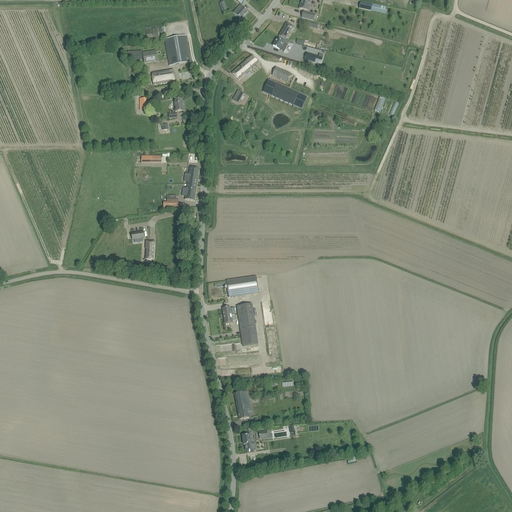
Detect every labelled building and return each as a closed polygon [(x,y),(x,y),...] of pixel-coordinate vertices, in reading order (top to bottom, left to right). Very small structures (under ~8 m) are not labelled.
[(301,0),(299,9),(308,11),(311,0),(301,0)] [(359,8),(386,14),(387,8),(360,2),(359,8)] [(236,15),(238,17),(241,20),(248,12),(240,5),(234,13),(236,15)] [(302,18),(314,21),(315,15),(303,12),(302,18)] [(287,23),(279,36),(286,40),(294,27),(291,25),(287,23)] [(319,45),(323,34),(318,32),(314,43),(319,45)] [(165,40),(169,66),(191,62),(186,36),(165,40)] [(277,39),(273,46),(284,52),(285,49),(286,49),(290,43),(286,40),(279,36),(279,38),(278,39),(277,39)] [(287,52),(298,57),(302,50),(291,44),(287,52)] [(127,52),(128,61),(142,61),(142,51),(127,52)] [(307,54),(305,60),(317,63),(319,58),(318,57),(307,54)] [(246,74),(244,72),(249,68),(250,70),(249,71),(259,63),(252,55),(232,73),(238,81),(246,74)] [(152,73),(153,85),(175,82),(173,70),(168,71),(152,73)] [(280,70),(277,78),(286,82),(290,74),(280,70)] [(267,94),(270,95),(271,96),(272,94),(276,96),(275,98),(276,98),(276,96),(280,98),(280,99),(280,100),(281,98),(285,100),(284,101),(284,102),(285,100),(289,102),(288,103),(289,103),(289,102),(293,104),(293,105),(302,109),(307,97),(268,80),(267,83),(271,84),(267,94)] [(233,99),(239,102),(243,94),(237,91),(233,99)] [(140,99),(140,110),(148,110),(148,99),(140,99)] [(174,100),(175,112),(184,111),(183,99),(174,100)] [(152,172),(149,172),(149,184),(159,183),(158,166),(152,166),(152,172)] [(185,200),(190,200),(194,201),(199,169),(189,168),(185,200)] [(167,200),(167,209),(178,209),(178,200),(167,200)] [(135,233),(131,234),(132,240),(135,240),(144,239),(143,232),(135,233)] [(155,241),(146,241),(146,247),(146,259),(153,260),(154,247),(155,241)] [(226,281),(229,298),(259,293),(256,277),(226,281)] [(237,307),(243,346),(258,344),(252,304),(237,307)] [(228,308),(223,309),(225,325),(230,324),(233,324),(232,319),(235,318),(234,308),(230,309),(230,308),(228,308)] [(248,412),(251,412),(251,411),(252,411),(252,409),(251,409),(247,392),(235,394),(240,420),(249,418),(248,412)] [(267,432),(259,433),(260,439),(268,438),(267,435),(271,434),(271,430),(267,431),(267,432)] [(248,436),(243,437),(244,445),(245,445),(246,452),(247,452),(249,452),(250,452),(250,451),(254,451),(256,451),(255,443),(251,444),(250,441),(253,441),(252,433),(249,434),(249,436),(248,436)]
